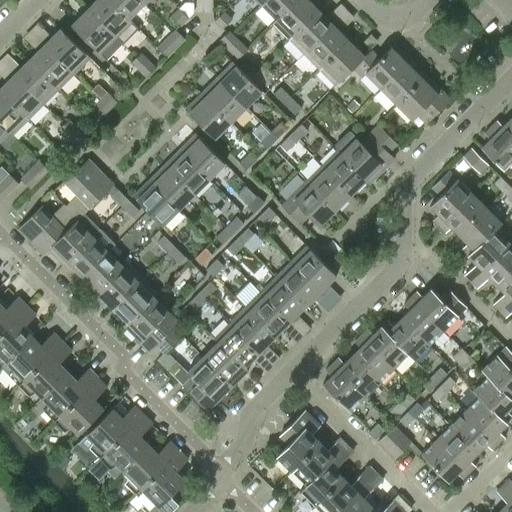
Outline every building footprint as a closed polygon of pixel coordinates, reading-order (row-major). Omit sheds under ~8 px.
[(138,28),(128,19),(108,0),(95,0),(87,9),(122,44),(138,28)] [(108,0),(128,19),(143,4),(138,0),(108,0)] [(265,0),(261,4),(275,19),(276,20),(296,0),(265,0)] [(317,10),(307,0),(296,0),(276,20),(275,19),(272,23),(288,39),(317,10)] [(71,25),(106,60),(122,44),(87,9),(71,25)] [(187,19),(177,10),(170,18),(179,27),(187,19)] [(332,25),(317,10),(288,39),(303,54),(332,25)] [(231,19),(223,12),(214,21),(222,29),(231,19)] [(318,69),(348,40),(332,25),(303,54),(318,69)] [(44,44),(73,74),(89,58),(60,28),(44,44)] [(175,30),(172,33),(157,49),(166,58),(184,39),(175,30)] [(247,49),(231,34),(228,31),(219,40),(237,58),(247,49)] [(334,85),(352,68),(363,56),(348,40),(318,69),(334,85)] [(365,73),(380,89),(410,60),(394,43),(378,58),(370,50),(363,56),(352,68),(361,77),(365,73)] [(44,44),(29,60),(58,89),(73,74),(44,44)] [(138,70),(147,61),(140,53),(131,62),(138,70)] [(29,60),(14,75),(43,104),(58,89),(29,60)] [(380,89),(396,104),(425,75),(410,60),(380,89)] [(147,61),(138,70),(146,78),(155,68),(147,61)] [(216,78),(245,107),(261,91),(259,89),(248,78),(238,68),(232,62),(216,78)] [(244,62),(238,68),(248,78),(255,72),(244,62)] [(265,82),(255,72),(248,78),(259,89),(265,82)] [(14,75),(0,88),(0,91),(27,119),(43,104),(14,75)] [(425,75),(396,104),(411,120),(416,116),(425,124),(448,101),(444,97),(445,95),(425,75)] [(230,122),(245,107),(216,78),(201,93),(230,122)] [(284,104),(290,98),(290,97),(280,86),(273,93),(284,104)] [(11,135),(27,119),(0,91),(0,122),(8,131),(8,132),(11,135)] [(100,100),(109,109),(116,101),(107,92),(100,100)] [(230,122),(201,93),(185,109),(214,138),(230,122)] [(284,104),(295,115),(302,108),(290,97),(290,98),(284,104)] [(101,116),(109,109),(100,100),(92,107),(101,116)] [(386,116),(378,125),(396,143),(405,135),(386,116)] [(496,120),(489,127),(511,149),(511,120),(510,118),(502,126),(496,120)] [(66,137),(75,127),(67,119),(58,129),(66,137)] [(270,132),(277,139),(288,127),(281,120),(270,132)] [(0,139),(8,132),(8,131),(0,122),(0,139)] [(290,134),(297,141),(308,130),(301,123),(290,134)] [(378,125),(369,134),(387,152),(396,143),(378,125)] [(75,127),(66,137),(73,144),(83,135),(75,127)] [(511,170),(511,149),(489,127),(483,133),(489,139),(481,148),(508,175),(511,170)] [(266,149),(277,139),(270,132),(259,142),(266,149)] [(179,150),(208,179),(224,163),(195,134),(179,150)] [(279,144),(286,151),(297,141),(290,134),(279,144)] [(365,180),(364,180),(368,184),(394,159),(387,152),(369,134),(360,143),(356,138),(341,153),(340,154),(365,180)] [(470,148),(462,156),(479,173),(487,165),(470,148)] [(193,194),(208,179),(179,150),(164,165),(193,194)] [(350,195),(364,180),(365,180),(340,154),(341,153),(337,150),(321,166),(350,195)] [(245,170),(254,161),(256,159),(249,152),(239,163),(245,170)] [(48,170),(47,169),(39,161),(20,179),(29,188),(48,170)] [(65,206),(78,219),(113,185),(100,171),(96,175),(84,162),(64,182),(76,194),(65,206)] [(164,165),(149,180),(178,210),(193,194),(164,165)] [(321,166),(306,181),(335,210),(350,195),(321,166)] [(432,220),(438,227),(471,193),(448,170),(431,188),(439,196),(429,206),(438,214),(432,220)] [(0,201),(18,184),(9,174),(0,183),(0,201)] [(493,183),(502,192),(508,186),(499,177),(493,183)] [(147,211),(158,222),(161,226),(178,210),(149,180),(133,196),(147,211)] [(335,210),(306,181),(281,206),(299,224),(308,216),(318,226),(335,210)] [(502,192),(511,201),(511,199),(511,189),(508,186),(502,192)] [(111,196),(121,207),(128,200),(118,190),(111,196)] [(486,208),(471,193),(438,227),(444,233),(450,227),(458,235),(486,208)] [(246,207),(253,213),(263,203),(257,196),(246,207)] [(132,217),(138,210),(128,200),(121,207),(132,217)] [(29,242),(42,255),(47,250),(47,249),(76,219),(77,220),(78,219),(65,206),(63,204),(51,216),(41,205),(20,226),(33,238),(29,242)] [(268,207),(258,216),(257,218),(264,224),(274,214),(268,207)] [(460,249),(467,256),(494,228),(495,229),(501,223),(486,208),(458,235),(466,243),(460,249)] [(151,228),(158,222),(147,211),(141,217),(151,228)] [(225,227),(232,234),(244,223),(237,216),(225,227)] [(77,220),(76,219),(47,249),(47,250),(63,265),(92,236),(77,220)] [(222,244),(232,234),(225,227),(215,237),(222,244)] [(236,238),(243,244),(254,233),(248,227),(236,238)] [(463,276),(469,282),(509,243),(495,229),(494,228),(467,256),(475,264),(463,276)] [(156,241),(167,252),(174,245),(163,234),(156,241)] [(107,251),(92,236),(63,265),(78,280),(107,251)] [(226,248),(232,255),(243,244),(236,238),(226,248)] [(511,268),(511,246),(509,243),(469,282),(476,289),(488,277),(496,285),(511,268)] [(167,252),(178,263),(185,256),(174,245),(167,252)] [(290,262),(319,291),(335,275),(306,246),(290,262)] [(194,258),(201,265),(212,254),(204,247),(194,258)] [(122,266),(122,265),(107,251),(78,280),(94,296),(98,293),(97,292),(122,266)] [(205,269),(212,276),(223,265),(216,259),(205,269)] [(97,292),(98,293),(112,307),(142,278),(125,262),(122,265),(122,266),(97,292)] [(290,262),(275,277),(304,306),(319,291),(290,262)] [(511,297),(511,268),(496,285),(504,293),(492,305),(499,311),(511,297)] [(275,277),(260,292),(289,321),(304,306),(275,277)] [(112,307),(127,322),(127,323),(153,297),(154,298),(158,294),(142,278),(112,307)] [(198,292),(205,299),(217,287),(209,280),(198,292)] [(409,298),(442,331),(466,307),(448,290),(440,298),(430,289),(421,297),(415,291),(409,298)] [(195,309),(205,299),(198,292),(188,302),(195,309)] [(260,292),(244,307),(274,337),(289,321),(260,292)] [(0,331),(26,306),(17,297),(5,309),(0,304),(0,331)] [(123,325),(140,342),(146,336),(155,345),(155,344),(173,326),(178,322),(154,298),(153,297),(127,323),(127,322),(123,325)] [(511,297),(499,311),(505,317),(511,310),(511,297)] [(409,310),(401,318),(428,345),(442,331),(409,298),(403,304),(409,310)] [(0,355),(6,361),(32,336),(23,327),(35,315),(26,306),(0,331),(0,355)] [(244,307),(229,323),(258,352),(274,337),(244,307)] [(387,320),(380,326),(407,353),(407,354),(413,360),(428,345),(401,318),(393,326),(387,320)] [(213,338),(217,342),(217,341),(243,367),(244,366),(258,352),(229,323),(213,338)] [(163,353),(181,336),(182,335),(173,326),(155,345),(163,353)] [(366,329),(360,335),(393,368),(407,354),(407,353),(380,326),(372,334),(366,329)] [(8,375),(18,385),(62,342),(52,333),(40,345),(32,336),(6,361),(12,368),(8,375)] [(359,347),(351,355),(379,382),(393,368),(360,335),(353,341),(359,347)] [(217,341),(217,342),(202,357),(231,386),(247,370),(244,366),(243,367),(217,341)] [(62,342),(18,385),(28,395),(35,391),(42,397),(67,372),(58,363),(71,351),(62,342)] [(511,353),(505,347),(481,370),(487,376),(511,400),(511,353)] [(458,364),(458,363),(466,355),(461,349),(452,358),(458,364)] [(163,353),(156,360),(162,367),(172,358),(165,352),(164,354),(163,353)] [(337,357),(331,364),(364,397),(379,382),(351,355),(343,363),(337,357)] [(458,364),(464,371),(473,361),(466,355),(458,363),(458,364)] [(231,386),(202,357),(186,373),(191,377),(181,386),(200,404),(209,396),(215,402),(231,386)] [(364,397),(331,364),(325,370),(330,376),(322,384),(350,412),(364,397)] [(431,376),(437,383),(447,374),(440,367),(431,376)] [(43,411),(53,421),(97,377),(88,368),(76,380),(67,372),(42,397),(48,403),(43,411)] [(429,392),(437,383),(431,376),(422,385),(429,392)] [(440,386),(447,393),(456,383),(449,376),(440,386)] [(511,416),(507,411),(511,405),(511,400),(487,376),(472,390),(478,396),(479,396),(506,424),(511,417),(511,416)] [(97,377),(53,421),(64,431),(70,426),(77,434),(103,408),(94,399),(106,387),(97,377)] [(438,402),(447,393),(440,386),(431,395),(438,402)] [(398,402),(405,409),(414,399),(407,392),(398,402)] [(498,431),(506,424),(479,396),(478,396),(464,410),(497,444),(504,437),(498,431)] [(396,418),(405,409),(398,402),(389,411),(396,418)] [(414,418),(423,408),(416,402),(407,411),(414,418)] [(99,458),(142,415),(133,406),(121,417),(112,408),(86,434),(93,441),(88,448),(99,458)] [(485,444),(491,450),(497,444),(464,410),(450,425),(477,452),(485,444)] [(291,470),(318,443),(310,435),(319,426),(304,411),(279,436),(287,444),(276,455),(291,470)] [(414,418),(407,411),(398,420),(406,427),(414,418)] [(142,415),(99,458),(109,469),(116,464),(122,470),(148,445),(139,436),(151,424),(142,415)] [(383,430),(377,423),(368,433),(374,439),(383,430)] [(385,450),(402,433),(393,425),(377,442),(385,450)] [(475,466),(469,460),(477,452),(450,425),(435,439),(469,472),(475,466)] [(402,433),(385,450),(394,459),(411,442),(402,433)] [(420,454),(448,482),(456,473),(462,479),(469,472),(435,439),(420,454)] [(124,484),(134,494),(178,450),(169,441),(156,453),(148,445),(122,470),(129,477),(124,484)] [(327,451),(318,443),(291,470),(305,484),(306,484),(333,457),(339,464),(345,458),(333,445),(327,451)] [(178,450),(134,494),(144,504),(141,507),(145,511),(170,511),(177,505),(169,496),(184,481),(175,472),(187,459),(178,450)] [(305,495),(314,505),(342,477),(334,469),(339,464),(333,457),(306,484),(305,484),(293,496),(299,501),(305,495)] [(350,485),(342,477),(314,505),(321,511),(335,511),(362,486),(356,480),(350,485)] [(511,495),(511,482),(508,478),(502,485),(511,495)] [(511,511),(511,495),(502,485),(495,491),(507,503),(497,511),(511,511)] [(368,492),(362,486),(335,511),(364,511),(371,506),(362,498),(368,492)] [(400,511),(390,502),(384,509),(387,511),(400,511)]
